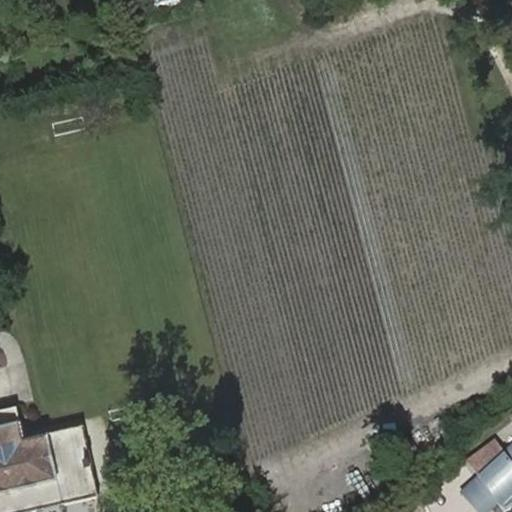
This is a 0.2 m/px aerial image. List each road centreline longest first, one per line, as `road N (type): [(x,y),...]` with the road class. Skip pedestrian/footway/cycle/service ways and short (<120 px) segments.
road 1 (track): [(225,511),(316,450),(511,362)]
road 2 (track): [(511,70),(474,7),(436,1),(275,47)]
